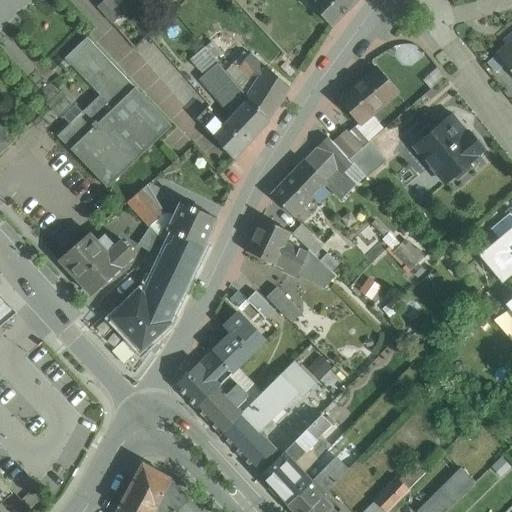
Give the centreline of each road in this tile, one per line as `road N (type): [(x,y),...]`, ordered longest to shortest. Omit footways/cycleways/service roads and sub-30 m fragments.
road 1 (residential): [(159,423),(157,388),(173,349),(301,123),(362,42)]
road 2 (tertiary): [(0,248),(144,423)]
road 3 (residential): [(429,19),(511,130)]
road 4 (tertiary): [(159,423),(183,436),(254,511)]
